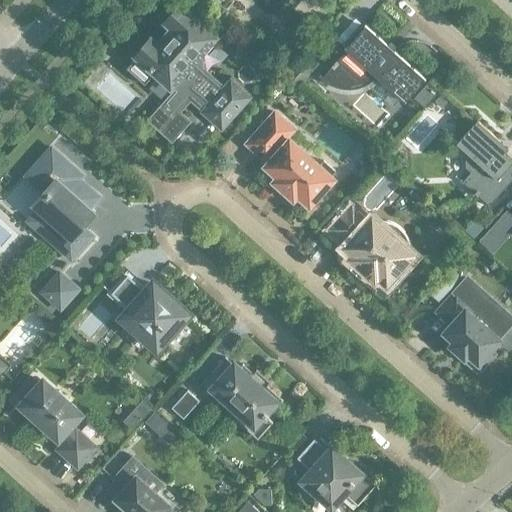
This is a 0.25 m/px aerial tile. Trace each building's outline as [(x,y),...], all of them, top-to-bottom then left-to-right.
[(189,96),(197,96),(208,106),(204,111),(224,128),(253,96),(233,79),(225,87),(204,68),(203,52),(205,50),(208,54),(219,41),(216,38),(218,36),(182,4),(167,20),(175,27),(160,44),(152,37),(137,54),(139,56),(129,67),(147,84),(158,72),(165,79),(167,78),(167,80),(173,86),(174,85),(179,89),(152,119),(161,128),(189,96)] [(387,45),(365,25),(364,26),(367,28),(347,49),(345,47),(344,48),(347,51),(337,61),(336,60),(331,65),(332,66),(323,77),(320,74),(319,76),(327,83),(337,87),(347,89),(358,88),(368,84),(376,77),(405,102),(406,101),(405,101),(424,80),(425,79),(394,51),(397,48),(390,42),(387,45)] [(426,83),(415,96),(425,104),(437,91),(426,83)] [(278,176),(274,181),(295,200),(299,195),(311,206),(336,179),(333,175),(337,171),(325,160),(321,165),(291,137),(290,139),(289,137),(296,129),(277,111),(249,143),(268,160),(270,161),(266,165),(278,176)] [(464,183),(490,206),(511,182),(511,156),(507,152),(508,151),(500,144),(502,142),(478,121),(458,144),(468,154),(466,156),(467,168),(472,173),(464,183)] [(76,246),(80,250),(95,234),(83,223),(87,218),(85,216),(92,208),(91,207),(102,195),(82,177),(85,174),(62,152),(42,174),(54,184),(37,204),(41,207),(31,219),(69,254),(76,246)] [(358,255),(355,259),(375,278),(379,274),(387,282),(390,280),(393,282),(398,281),(402,277),(403,271),(400,269),(412,256),(405,250),(409,246),(411,248),(412,247),(410,238),(405,231),(399,225),(391,221),(383,220),(382,221),(384,222),(380,227),(373,221),(370,225),(354,210),(336,229),(352,244),(349,247),(358,255)] [(81,289),(59,269),(38,292),(60,312),(81,289)] [(450,269),(430,291),(439,299),(459,277),(450,270),(450,269)] [(147,290),(129,273),(113,291),(131,307),(126,312),(126,313),(124,315),(127,318),(126,318),(130,322),(129,323),(131,324),(133,323),(137,327),(135,329),(137,330),(139,328),(143,333),(142,334),(144,336),(145,334),(150,338),(148,340),(150,342),(151,341),(155,344),(158,346),(160,344),(161,344),(164,340),(165,341),(167,339),(165,338),(169,333),(171,335),(173,333),(171,331),(175,327),(177,328),(178,327),(177,325),(181,320),(182,322),(184,320),(183,319),(186,315),(189,312),(186,310),(175,300),(173,299),(175,298),(173,296),(172,297),(171,296),(171,297),(165,292),(165,291),(164,290),(165,289),(164,287),(162,289),(161,288),(161,287),(157,284),(154,282),(152,285),(152,284),(148,288),(149,289),(147,290)] [(457,291),(438,311),(452,324),(444,332),(454,342),(451,346),(479,371),(494,354),(490,350),(500,340),(497,337),(511,320),(511,319),(468,279),(457,291)] [(279,403),(284,398),(260,377),(263,373),(257,368),(255,372),(244,362),(240,367),(227,356),(200,385),(214,397),(222,388),(248,412),(240,421),(258,437),(273,420),(268,416),(278,404),(281,407),(282,406),(279,403)] [(58,438),(61,435),(67,440),(59,448),(77,465),(93,447),(75,431),(75,432),(69,426),(80,414),(66,401),(68,399),(58,390),(56,392),(42,380),(20,405),(58,438)] [(200,399),(188,388),(172,406),(184,417),(200,399)] [(125,417),(132,425),(153,406),(146,398),(125,417)] [(358,504),(377,483),(360,468),(359,470),(341,454),(338,458),(315,437),(297,456),(311,469),(302,479),(319,495),(324,489),(336,501),(344,492),(358,504)] [(132,457),(113,478),(125,488),(115,499),(129,511),(163,511),(169,506),(154,493),(162,484),(132,457)] [(260,498),(265,492),(258,485),(252,491),(260,498)] [(241,511),(267,511),(251,497),(239,510),(241,511)]
